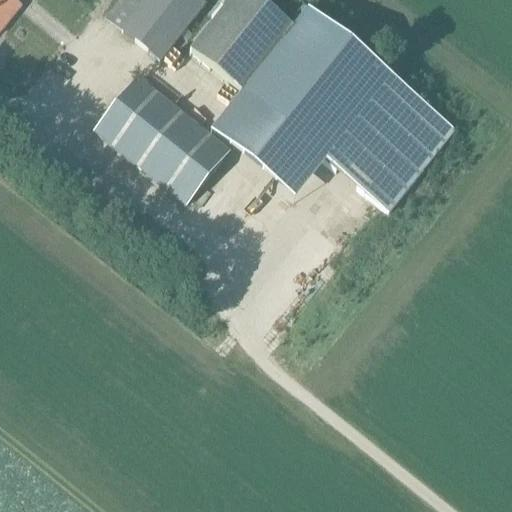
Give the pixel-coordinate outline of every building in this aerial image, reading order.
[(0,0),(0,34),(21,9),(9,0),(0,0)] [(121,0),(115,9),(132,22),(121,34),(160,64),(205,8),(195,0),(121,0)] [(218,24),(190,58),(241,99),(293,35),(249,0),(236,0),(227,12),(221,7),(212,19),(218,24)] [(293,35),(241,99),(325,168),(392,85),(307,17),(293,35)] [(137,82),(94,136),(186,209),(229,155),(137,82)] [(392,85),(325,168),(387,218),(454,135),(392,85)]
